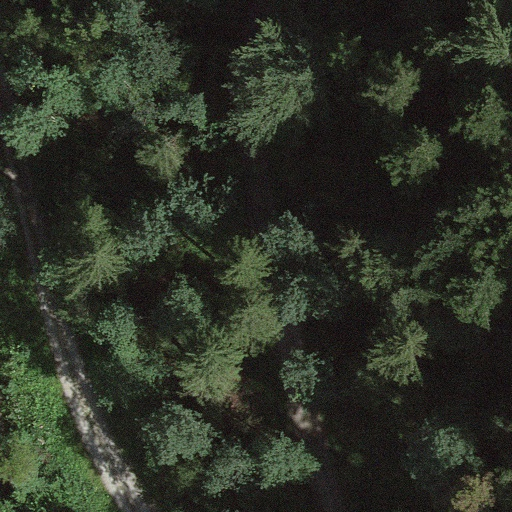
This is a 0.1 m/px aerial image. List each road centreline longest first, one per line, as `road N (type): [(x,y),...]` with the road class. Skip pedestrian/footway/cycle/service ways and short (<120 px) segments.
road 1 (track): [(336,511),(253,127),(251,56),(265,0)]
road 2 (track): [(149,511),(69,346),(0,98)]
